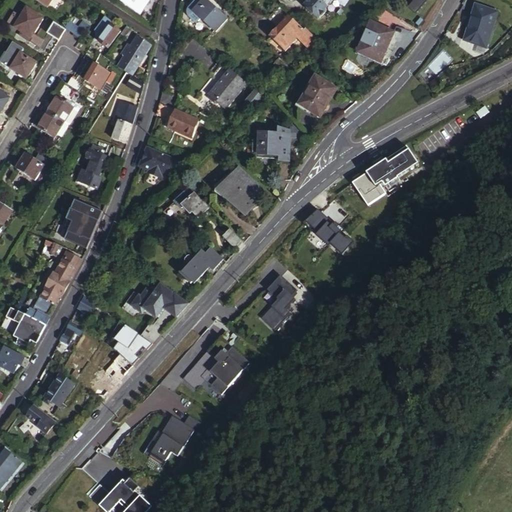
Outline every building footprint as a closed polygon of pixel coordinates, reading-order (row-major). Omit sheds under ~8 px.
[(52,0),(32,0),(47,9),(52,0)] [(152,0),(124,0),(122,3),(141,16),(152,0)] [(211,28),(222,16),(205,0),(196,0),(189,8),(188,10),(187,11),(187,14),(188,15),(189,17),(197,24),(201,19),(211,28)] [(310,0),(305,6),(318,18),(327,8),(326,7),(332,0),(310,0)] [(395,0),(394,1),(411,16),(424,0),(395,0)] [(279,29),(290,18),(280,8),(270,19),(279,29)] [(13,29),(20,34),(30,40),(32,36),(42,20),(26,10),(13,29)] [(480,51),(491,16),(470,10),(459,42),(471,46),(471,48),(480,51)] [(228,21),(222,16),(211,28),(217,34),(228,21)] [(305,31),(290,18),(279,29),(271,38),(281,47),(284,44),(286,46),(292,40),(290,37),(292,34),(297,39),(305,31)] [(70,23),(65,30),(66,31),(77,38),(82,32),(80,30),(70,23)] [(101,42),(111,28),(104,23),(96,34),(97,39),(101,42)] [(82,32),(86,35),(90,28),(84,24),(80,30),(82,32)] [(48,35),(59,42),(65,33),(54,26),(48,35)] [(387,35),(364,27),(352,57),(375,66),(387,35)] [(120,34),(111,28),(101,42),(100,44),(108,51),(120,34)] [(314,40),(305,31),(297,39),(306,48),(313,41),(314,40)] [(82,32),(77,38),(81,42),(86,35),(82,32)] [(30,40),(20,34),(18,37),(28,43),(30,40)] [(286,52),(297,39),(292,34),(290,37),(292,40),(286,46),(284,44),(281,47),(286,52)] [(30,40),(28,43),(36,48),(40,41),(32,36),(30,40)] [(148,46),(137,39),(119,65),(129,72),(148,46)] [(313,41),(306,48),(310,54),(318,46),(313,41)] [(310,54),(306,48),(291,62),(295,67),(301,62),(310,54)] [(1,72),(8,76),(16,62),(10,58),(1,72)] [(16,62),(8,76),(22,85),(32,70),(17,61),(16,62)] [(100,92),(104,85),(111,76),(94,65),(84,81),(100,92)] [(225,108),(247,85),(245,83),(230,69),(209,93),(225,108)] [(337,87),(315,75),(300,104),(321,115),(337,87)] [(144,85),(132,77),(127,84),(142,94),(144,85)] [(112,90),(104,85),(100,92),(108,96),(112,90)] [(16,89),(12,95),(22,101),(25,95),(16,89)] [(0,113),(10,98),(0,91),(0,113)] [(261,97),(256,92),(246,102),(252,107),(261,97)] [(163,93),(160,103),(172,107),(175,98),(163,93)] [(57,98),(48,113),(64,123),(73,109),(65,103),(57,98)] [(65,103),(73,109),(64,123),(68,126),(69,126),(80,109),(67,100),(65,103)] [(127,144),(137,108),(128,105),(121,103),(115,121),(119,123),(114,140),(127,144)] [(160,103),(155,114),(171,121),(167,130),(191,140),(200,118),(172,107),(160,103)] [(64,123),(48,113),(38,128),(49,135),(47,138),(52,142),(56,136),(60,139),(68,126),(64,123)] [(291,138),(265,123),(255,142),(273,152),(270,157),(278,162),(288,144),(291,138)] [(303,146),(296,128),(291,138),(288,144),(297,149),(303,146)] [(177,156),(145,143),(139,162),(148,166),(147,168),(160,173),(161,170),(170,174),(177,156)] [(398,177),(419,163),(407,146),(353,183),(368,205),(386,193),(385,191),(381,185),(393,177),(392,176),(396,174),(398,177)] [(92,161),(90,166),(93,167),(91,175),(99,178),(106,158),(99,155),(90,152),(87,159),(92,161)] [(44,167),(35,162),(26,156),(17,170),(34,181),(44,167)] [(39,156),(35,162),(44,167),(48,161),(39,156)] [(93,167),(90,166),(87,174),(83,172),(78,185),(97,191),(102,179),(99,178),(91,175),(93,167)] [(243,213),(261,188),(232,168),(216,190),(236,204),(234,207),(243,213)] [(381,185),(385,191),(400,180),(398,177),(396,174),(392,176),(393,177),(381,185)] [(188,189),(187,188),(173,202),(174,203),(188,189)] [(198,216),(206,207),(188,189),(174,203),(164,214),(172,220),(183,208),(189,214),(191,211),(197,217),(198,216)] [(69,229),(65,240),(87,249),(104,211),(75,199),(63,227),(69,229)] [(0,228),(11,211),(0,203),(0,228)] [(195,219),(197,217),(191,211),(189,214),(195,219)] [(235,246),(240,239),(230,229),(224,235),(235,246)] [(152,242),(141,231),(130,242),(130,253),(126,257),(132,261),(152,242)] [(221,258),(208,248),(205,252),(201,249),(181,272),(193,282),(207,265),(212,269),(221,258)] [(60,294),(62,295),(77,268),(81,260),(67,252),(55,274),(54,273),(41,297),(44,298),(52,303),(51,304),(52,305),(53,305),(59,294),(60,294)] [(274,287),(286,297),(280,304),(270,316),(284,327),(298,309),(294,306),(303,295),(299,292),(304,285),(287,272),(274,287)] [(163,309),(175,318),(187,304),(158,282),(150,293),(142,287),(137,295),(133,300),(141,307),(154,317),(155,315),(160,308),(159,307),(162,307),(163,308),(163,309)] [(85,295),(96,303),(100,297),(89,289),(85,295)] [(85,295),(81,302),(91,310),(96,303),(85,295)] [(133,300),(137,295),(133,295),(128,303),(136,309),(140,309),(141,307),(133,300)] [(39,299),(31,310),(35,312),(36,311),(46,316),(52,305),(51,304),(52,303),(44,298),(39,299)] [(163,308),(162,307),(159,307),(160,308),(155,315),(157,317),(163,309),(163,308)] [(26,317),(45,325),(49,318),(46,316),(36,311),(35,312),(31,310),(28,308),(24,316),(26,317)] [(39,335),(45,325),(26,317),(24,316),(18,313),(15,320),(19,322),(12,337),(16,339),(14,343),(24,349),(28,340),(30,338),(36,341),(39,335)] [(69,322),(59,340),(66,343),(73,330),(76,332),(75,333),(81,337),(85,331),(84,330),(69,322)] [(118,356),(132,367),(138,359),(133,355),(140,347),(146,341),(126,326),(115,341),(117,343),(112,351),(118,356)] [(151,345),(146,341),(140,347),(146,351),(151,345)] [(0,345),(0,366),(11,372),(15,363),(19,365),(23,357),(0,345)] [(99,378),(111,389),(132,367),(118,356),(99,378)] [(58,374),(47,389),(42,396),(44,398),(42,400),(46,403),(48,400),(51,403),(47,409),(52,413),(61,401),(55,397),(67,381),(58,374)] [(47,389),(37,381),(31,390),(41,397),(42,396),(47,389)] [(24,400),(18,409),(25,415),(32,406),(24,400)] [(32,406),(25,415),(38,424),(46,413),(34,404),(32,406)] [(214,426),(219,417),(201,407),(197,416),(185,410),(175,427),(171,425),(159,449),(178,459),(186,445),(192,449),(207,422),(214,426)] [(50,429),(56,421),(46,413),(38,424),(37,426),(41,429),(44,425),(50,429)] [(12,447),(18,452),(21,447),(15,443),(12,447)] [(0,487),(1,488),(22,462),(5,450),(0,456),(0,487)] [(107,511),(147,511),(153,506),(136,490),(140,486),(128,476),(111,494),(100,484),(89,495),(107,511)]
